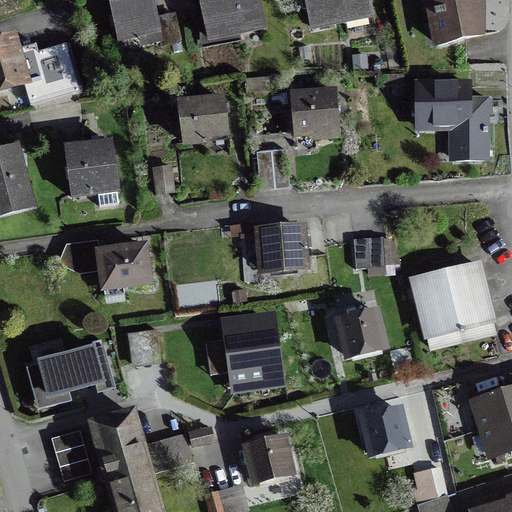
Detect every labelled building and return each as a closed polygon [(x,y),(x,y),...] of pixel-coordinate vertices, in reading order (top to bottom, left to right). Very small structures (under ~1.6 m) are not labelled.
[(149,0),(115,0),(108,2),(115,37),(155,29),(149,0)] [(256,0),(195,0),(203,39),(262,27),(256,0)] [(364,0),(303,0),(309,25),(368,13),(364,0)] [(424,0),(433,46),(483,36),(483,0),(424,0)] [(13,32),(0,36),(0,90),(28,82),(13,32)] [(476,106),(476,87),(420,87),(419,133),(451,133),(451,165),(490,165),(490,106),(476,106)] [(337,94),(294,98),(298,148),(341,145),(337,94)] [(231,137),(227,102),(183,106),(188,151),(204,149),(203,140),(231,137)] [(108,137),(63,143),(70,194),(115,188),(108,137)] [(0,211),(28,204),(13,142),(0,145),(0,211)] [(283,150),(255,153),(259,187),(287,184),(283,150)] [(313,276),(310,231),(260,234),(263,280),(313,276)] [(385,245),(357,247),(359,274),(387,272),(385,245)] [(99,256),(102,256),(101,246),(68,250),(64,261),(77,281),(103,278),(99,256)] [(154,290),(148,249),(102,256),(99,256),(103,278),(105,297),(154,290)] [(213,249),(195,252),(199,278),(217,275),(213,249)] [(482,267),(414,285),(431,350),(499,332),(482,267)] [(215,325),(224,372),(281,362),(273,314),(215,325)] [(381,316),(339,327),(350,368),(391,358),(381,316)] [(153,331),(125,333),(128,365),(156,362),(153,331)] [(119,394),(108,353),(27,375),(38,415),(119,394)] [(511,396),(475,408),(492,465),(511,459),(511,396)] [(84,423),(102,483),(149,469),(140,438),(132,409),(84,423)] [(405,416),(363,426),(373,466),(415,455),(405,416)] [(199,420),(140,438),(149,469),(208,451),(199,420)] [(74,430),(47,438),(60,482),(87,474),(74,430)] [(298,483),(289,443),(247,453),(256,492),(298,483)] [(162,511),(149,469),(102,483),(110,511),(162,511)] [(416,511),(427,511),(439,509),(433,477),(411,483),(416,511)] [(237,487),(199,498),(203,511),(237,511),(244,510),(237,487)]
